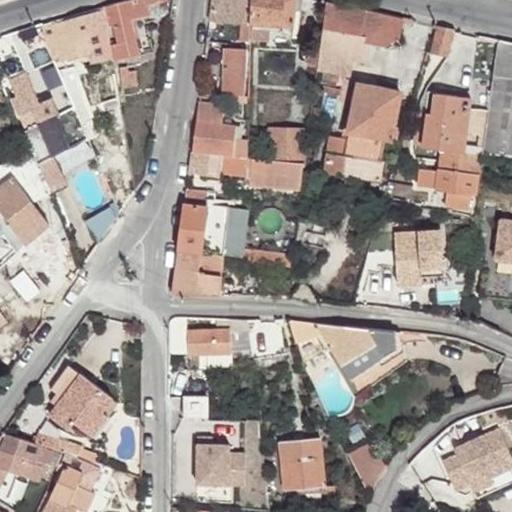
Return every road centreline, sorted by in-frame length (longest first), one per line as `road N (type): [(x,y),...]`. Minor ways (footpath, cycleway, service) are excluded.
road 1 (residential): [(511,349),(464,327),(152,300)]
road 2 (residential): [(160,511),(152,300)]
road 3 (residential): [(374,511),(380,484),(406,446),(452,410),(511,391)]
road 4 (residential): [(164,189),(195,0)]
road 5 (residential): [(72,307),(164,189)]
road 6 (residential): [(0,410),(72,307)]
